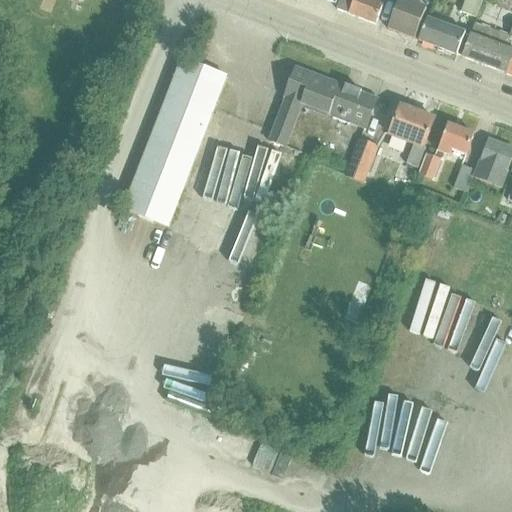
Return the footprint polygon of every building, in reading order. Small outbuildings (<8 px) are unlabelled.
[(341,0),(338,11),(376,25),(384,3),(376,0),(341,0)] [(400,0),(389,31),(415,41),(426,9),(410,3),(411,0),(400,0)] [(465,0),(460,13),(472,18),(478,0),(465,0)] [(427,20),(419,42),(457,56),(466,34),(427,20)] [(504,74),(511,54),(511,31),(510,37),(475,24),(463,59),(504,74)] [(182,61),(123,211),(169,228),(227,79),(182,61)] [(297,69),(270,144),(287,150),(302,109),(366,132),(378,99),(297,69)] [(401,108),(390,137),(413,146),(406,166),(416,170),(417,166),(435,121),(401,108)] [(474,136),(449,126),(439,153),(450,158),(453,152),(467,157),(474,136)] [(359,141),(346,177),(363,184),(377,148),(359,141)] [(511,161),(511,150),(490,142),(475,179),(501,189),(511,161)] [(428,156),(421,177),(433,181),(441,161),(428,156)] [(463,167),(454,190),(467,194),(475,171),(463,167)] [(214,424),(195,477),(207,482),(226,428),(214,424)] [(263,444),(257,468),(277,473),(283,449),(263,444)]
